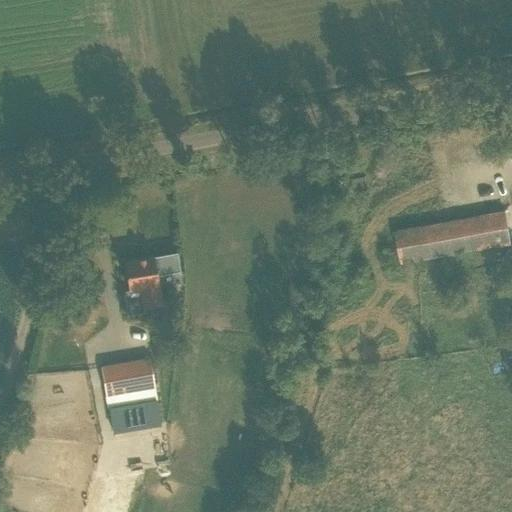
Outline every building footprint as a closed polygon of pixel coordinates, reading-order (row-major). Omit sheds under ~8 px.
[(367,186),(365,176),(351,178),(353,189),(367,186)] [(401,263),(510,242),(505,211),(395,231),(401,263)] [(468,267),(503,263),(502,250),(467,254),(468,267)] [(153,256),(124,262),(129,289),(139,288),(143,307),(161,304),(153,256)] [(108,408),(156,399),(149,358),(101,367),(108,408)]
